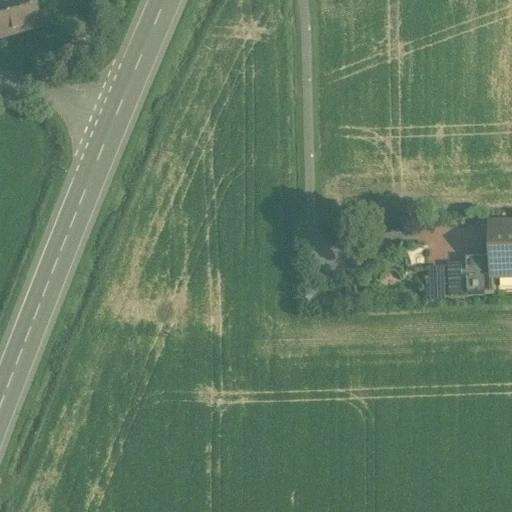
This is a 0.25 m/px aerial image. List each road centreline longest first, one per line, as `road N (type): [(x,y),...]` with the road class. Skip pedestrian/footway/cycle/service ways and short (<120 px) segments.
road 1 (secondary): [(114,115),(0,409)]
road 2 (secondary): [(165,0),(114,115)]
road 3 (unclassified): [(0,84),(16,81),(114,115)]
